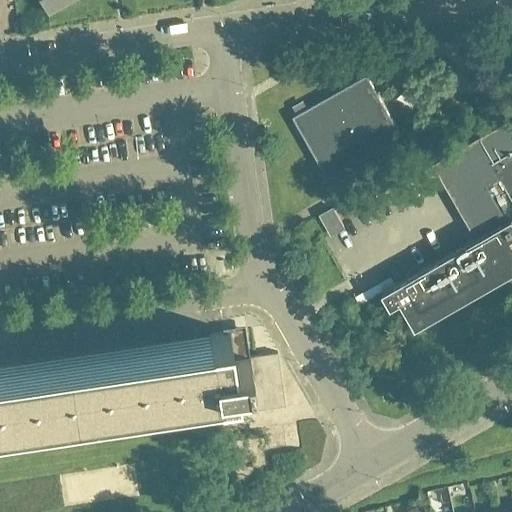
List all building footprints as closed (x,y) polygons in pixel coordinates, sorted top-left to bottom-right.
[(65,0),(41,0),(47,10),(65,0)] [(401,136),(366,74),(339,90),(339,91),(340,91),(342,94),(322,106),(320,102),(321,102),(320,101),(292,116),(327,178),(401,136)] [(405,280),(382,293),(390,308),(400,303),(415,329),(415,328),(418,327),(421,325),(447,310),(452,307),(498,280),(499,280),(511,272),(511,241),(510,238),(511,236),(511,218),(511,216),(511,215),(511,116),(429,165),(434,175),(438,173),(468,225),(471,230),(476,239),(473,240),(420,271),(405,280)] [(343,228),(332,209),(320,216),(330,234),(331,235),(343,228)] [(235,381),(235,376),(251,373),(257,409),(285,405),(277,352),(243,357),(239,330),(229,332),(229,331),(223,332),(209,334),(209,335),(0,366),(0,421),(216,389),(217,390),(237,387),(236,381),(235,381)] [(467,483),(461,484),(463,494),(469,492),(467,483)]
